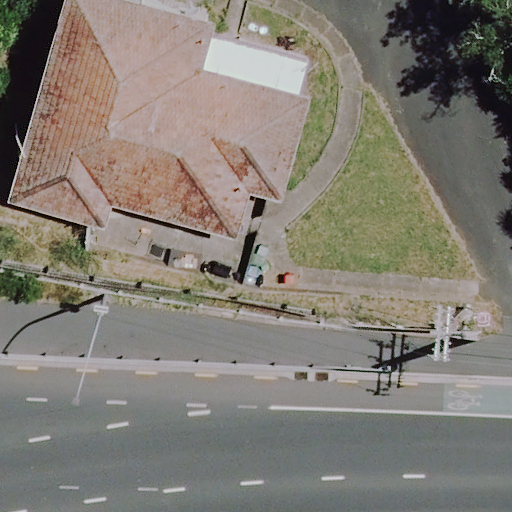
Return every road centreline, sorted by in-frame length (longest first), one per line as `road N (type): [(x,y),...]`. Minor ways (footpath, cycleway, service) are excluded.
road 1 (trunk): [(147,494),(350,474),(511,481)]
road 2 (secondary): [(0,480),(147,494)]
